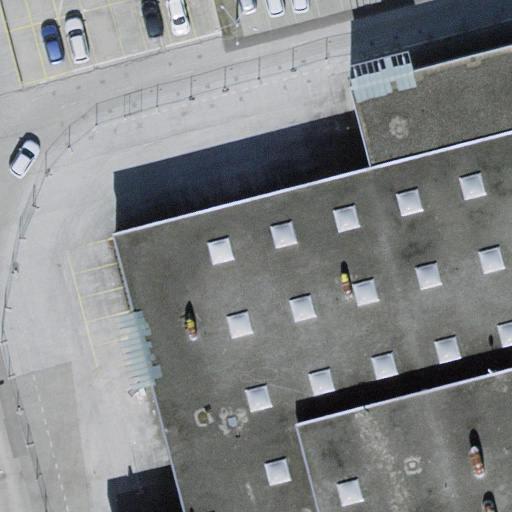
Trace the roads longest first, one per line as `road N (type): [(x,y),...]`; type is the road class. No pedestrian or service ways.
road 1 (unclassified): [(0,154),(76,103),(504,0)]
road 2 (unclassified): [(31,511),(0,389)]
